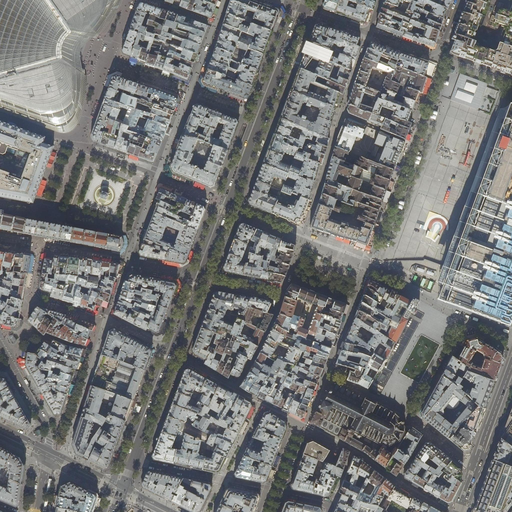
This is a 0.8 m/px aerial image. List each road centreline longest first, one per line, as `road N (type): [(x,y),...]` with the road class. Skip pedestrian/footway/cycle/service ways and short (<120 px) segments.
road 1 (unclassified): [(96,52),(78,124),(89,155),(215,200),(511,343)]
road 2 (secondary): [(131,460),(302,9)]
road 3 (residential): [(131,460),(326,500),(326,511)]
road 4 (unclassified): [(82,80),(36,182),(0,186)]
road 5 (residential): [(458,0),(436,57),(368,32)]
